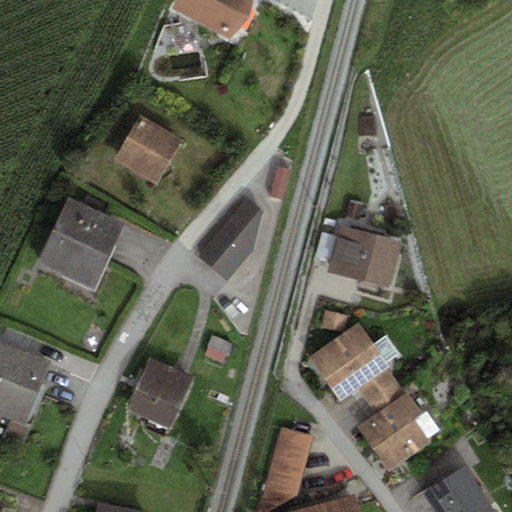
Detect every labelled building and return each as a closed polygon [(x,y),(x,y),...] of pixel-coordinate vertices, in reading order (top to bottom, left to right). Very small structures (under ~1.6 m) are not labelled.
[(176,0),(172,8),(232,40),(254,0),(176,0)] [(184,143),(141,118),(115,162),(158,187),(184,143)] [(282,200),(290,171),(278,168),(270,197),(282,200)] [(247,200),(198,259),(227,285),(256,250),(264,214),(247,200)] [(126,227),(69,201),(38,268),(96,294),(126,227)] [(402,243),(340,227),(328,272),(390,289),(402,243)] [(347,317),(325,311),(320,327),(343,333),(347,317)] [(309,358),(340,402),(360,388),(388,369),(389,368),(386,364),(372,345),(357,324),(309,358)] [(372,345),(386,364),(400,354),(387,335),(372,345)] [(0,342),(0,416),(10,421),(24,427),(26,423),(52,366),(0,342)] [(194,378),(151,359),(127,412),(171,432),(194,378)] [(405,395),(388,369),(360,388),(378,414),(405,395)] [(378,414),(357,428),(384,468),(388,473),(431,443),(428,439),(435,434),(439,431),(426,412),(422,415),(408,393),(405,395),(378,414)] [(31,426),(26,423),(24,427),(10,421),(3,437),(22,446),(31,426)] [(313,436),(281,428),(258,511),(266,511),(296,497),(313,436)] [(494,511),(463,465),(422,492),(435,511),(494,511)] [(324,511),(359,511),(354,494),(322,503),(324,511)] [(324,511),(322,503),(292,511),(324,511)]
